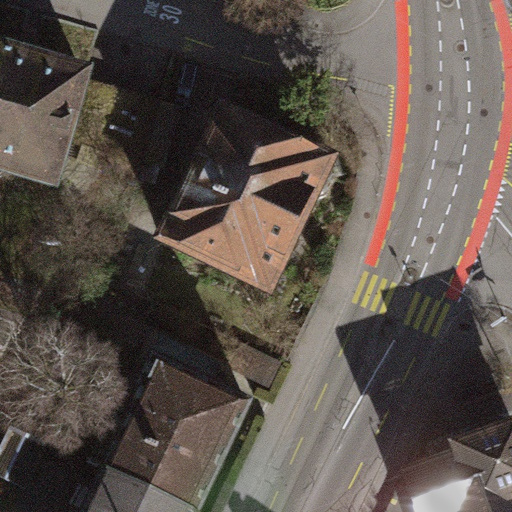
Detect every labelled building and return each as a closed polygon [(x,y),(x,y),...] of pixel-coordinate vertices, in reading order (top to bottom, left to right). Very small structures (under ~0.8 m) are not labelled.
[(165,102),(0,54),(0,171),(54,187),(67,141),(147,164),(165,102)] [(329,166),(221,115),(160,244),(268,295),(329,166)] [(159,345),(99,475),(180,511),(203,511),(252,408),(212,390),(220,373),(159,345)] [(511,511),(511,433),(460,452),(463,458),(409,477),(421,511),(511,511)] [(0,478),(26,491),(45,452),(12,436),(0,462),(0,478)] [(180,511),(99,475),(81,511),(180,511)]
